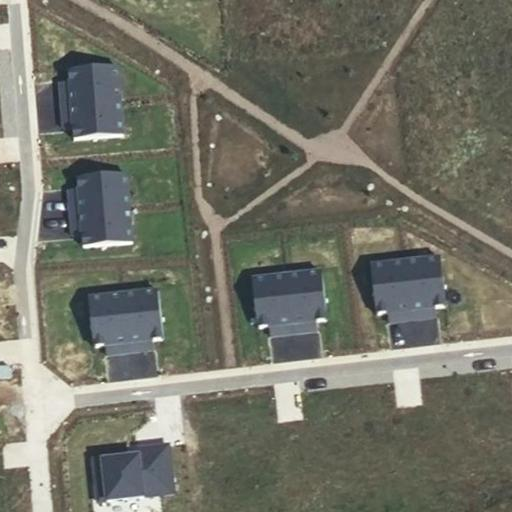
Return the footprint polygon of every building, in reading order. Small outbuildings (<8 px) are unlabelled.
[(122,133),(117,68),(71,71),(75,136),(122,133)] [(132,239),(127,175),(80,178),(85,242),(132,239)] [(439,258),(368,265),(373,316),(444,309),(439,258)] [(319,272),(248,280),(253,331),(324,324),(319,272)] [(159,288),(88,295),(93,346),(165,339),(159,288)] [(92,463),(97,505),(173,496),(168,447),(136,451),(137,458),(92,463)]
